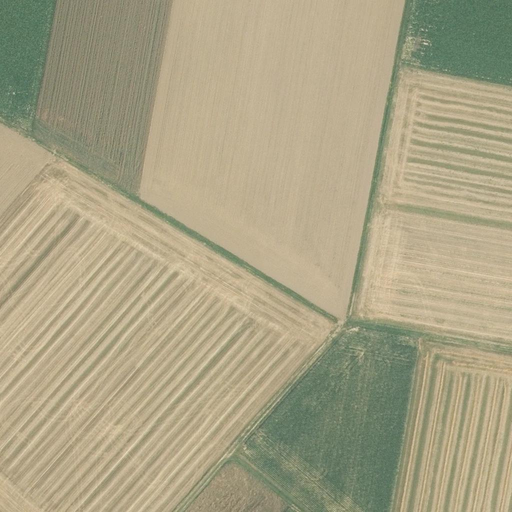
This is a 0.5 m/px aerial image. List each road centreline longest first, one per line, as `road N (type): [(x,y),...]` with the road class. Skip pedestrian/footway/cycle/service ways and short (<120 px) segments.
road 1 (track): [(409,0),(382,169),(347,312),(268,420),(231,453),(302,511)]
road 2 (track): [(511,355),(341,325),(0,122)]
